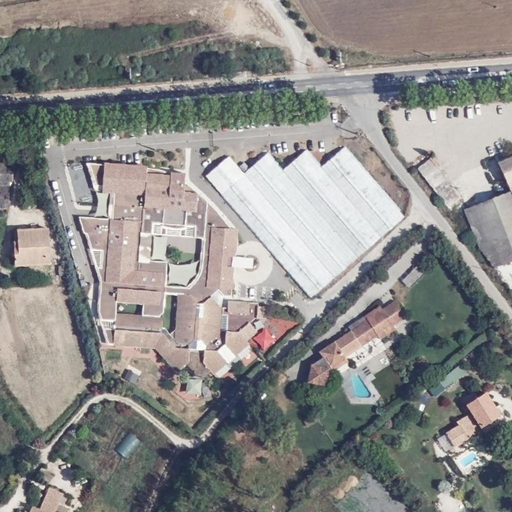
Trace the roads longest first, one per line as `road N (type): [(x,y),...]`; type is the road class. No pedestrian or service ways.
road 1 (secondary): [(0,112),(343,84)]
road 2 (unclassified): [(343,84),(511,315)]
road 3 (secondary): [(343,84),(511,71)]
road 4 (track): [(299,41),(284,44),(243,27),(138,53)]
